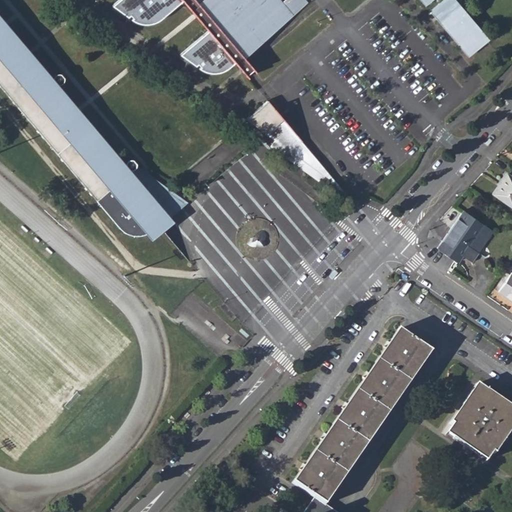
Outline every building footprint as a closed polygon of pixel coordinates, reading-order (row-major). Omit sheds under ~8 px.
[(116,0),(111,4),(122,12),(127,16),(132,18),(141,20),(148,20),(158,17),(169,10),(180,0),(182,0),(207,30),(179,53),(189,60),(197,66),(201,68),(209,70),(216,70),(223,68),(234,62),(246,76),(254,70),(242,55),(291,14),(281,2),(279,0),(116,0)] [(306,0),(282,0),(281,2),(291,14),(307,0),(306,0)] [(442,0),(432,9),(454,35),(456,33),(458,36),(463,41),(468,44),(474,45),(479,44),(483,42),(487,39),(453,0),(442,0)] [(0,87),(117,226),(121,230),(131,234),(141,235),(155,228),(159,224),(183,203),(134,167),(135,164),(135,161),(132,158),(129,157),(126,158),(124,160),(123,163),(123,165),(55,83),(58,84),(60,82),(62,79),(62,77),(61,74),(57,72),(54,72),(52,73),(50,75),(50,78),(0,17),(0,87)] [(469,54),(483,42),(479,44),(474,45),(468,44),(463,41),(458,36),(456,33),(454,35),(469,54)] [(245,118),(265,133),(282,118),(267,100),(245,118)] [(511,207),(511,176),(508,174),(499,187),(498,186),(492,194),(511,207)] [(487,226),(463,210),(437,248),(457,263),(462,256),(471,262),(493,230),(487,226)] [(339,274),(336,271),(329,277),(331,279),(333,280),(339,274)] [(511,301),(511,272),(498,292),(511,301)] [(333,318),(337,321),(343,315),(341,313),(340,311),(333,318)] [(292,484),(312,498),(321,504),(426,351),(397,331),(390,340),(292,484)] [(511,410),(478,386),(446,431),(486,459),(511,421),(511,410)] [(312,498),(303,511),(333,511),(321,504),(312,498)]
